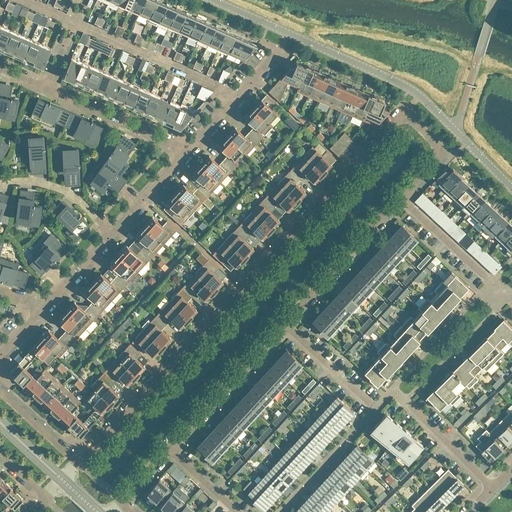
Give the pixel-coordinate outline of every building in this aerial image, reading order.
[(117,8),(120,0),(108,0),(107,4),(117,8)] [(128,11),(132,0),(120,0),(117,8),(118,6),(128,11)] [(138,15),(144,0),(132,0),(128,11),(138,15)] [(148,19),(155,1),(156,1),(156,0),(144,0),(138,15),(148,19)] [(157,24),(165,6),(166,4),(161,2),(161,1),(158,0),(156,0),(156,1),(155,1),(148,19),(157,24)] [(166,30),(175,10),(176,9),(171,7),(171,5),(167,3),(166,4),(165,6),(157,24),(156,26),(166,30)] [(177,32),(185,14),(186,13),(181,11),(181,10),(176,8),(176,9),(175,10),(166,30),(167,30),(168,28),(177,32)] [(187,37),(195,19),(196,18),(191,15),(191,14),(186,12),(186,13),(185,14),(177,32),(187,37)] [(197,41),(205,23),(206,22),(200,20),(201,19),(196,16),(196,18),(195,19),(187,37),(197,41)] [(206,48),(215,28),(215,26),(210,24),(211,23),(206,21),(206,22),(205,23),(197,41),(196,43),(206,48)] [(217,50),(225,32),(225,31),(220,29),(221,27),(216,25),(215,26),(215,28),(206,48),(207,46),(217,50)] [(3,50),(11,30),(1,26),(0,28),(0,49),(2,51),(3,50)] [(12,55),(12,54),(21,35),(11,30),(3,50),(8,52),(7,53),(12,55)] [(228,52),(235,36),(235,35),(230,33),(231,32),(226,30),(225,31),(225,32),(217,50),(227,55),(228,52)] [(22,58),(31,39),(21,35),(12,54),(17,56),(17,57),(22,60),(22,58)] [(243,59),(254,48),(256,45),(235,35),(235,36),(228,52),(243,59)] [(33,62),(41,44),(31,39),(22,58),(27,61),(27,62),(32,64),(32,63),(33,62)] [(43,67),(51,48),(41,44),(33,62),(32,63),(43,67)] [(73,80),(81,62),(72,57),(71,57),(63,76),(73,81),(74,80),(73,80)] [(83,84),(91,66),(81,62),(73,80),(74,80),(73,81),(78,83),(78,84),(82,86),(83,85),(83,84)] [(296,91),(307,67),(296,62),(293,68),(291,67),(268,92),(279,102),(288,82),(298,87),(296,91)] [(93,88),(101,70),(91,66),(83,84),(83,85),(88,88),(87,89),(92,91),(93,90),(93,88)] [(307,96),(318,72),(308,67),(308,66),(307,66),(307,67),(296,91),(307,96)] [(103,93),(111,75),(101,70),(93,88),(93,90),(98,92),(97,93),(102,95),(103,94),(103,93)] [(226,78),(231,72),(230,73),(222,70),(217,81),(221,83),(226,78)] [(318,101),(329,77),(318,72),(319,71),(318,71),(318,72),(307,96),(318,101)] [(113,97),(121,79),(111,75),(103,93),(103,94),(108,96),(107,97),(112,100),(112,99),(113,97)] [(330,106),(340,81),(340,82),(329,77),(330,76),(329,76),(329,77),(318,101),(330,106)] [(123,102),(131,84),(121,79),(113,97),(112,99),(118,101),(117,102),(122,104),(122,103),(123,102)] [(340,111),(351,87),(352,86),(351,85),(351,86),(340,82),(341,81),(340,81),(330,106),(340,111)] [(13,120),(17,101),(11,99),(11,98),(10,99),(2,97),(5,84),(0,82),(0,111),(5,112),(4,118),(13,120)] [(133,106),(141,88),(131,84),(123,102),(122,103),(127,105),(127,106),(132,108),(132,107),(133,106)] [(205,101),(212,93),(214,91),(213,91),(201,86),(196,96),(205,101)] [(351,116),(362,91),(362,92),(363,91),(362,91),(351,87),(340,111),(351,116)] [(142,110),(151,92),(141,88),(133,106),(132,107),(137,110),(137,111),(142,113),(142,112),(143,110),(142,110)] [(362,121),(373,96),(374,95),(373,95),(373,96),(362,92),(362,91),(351,116),(362,121)] [(152,116),(160,99),(161,97),(151,92),(142,110),(143,110),(142,112),(147,114),(147,115),(151,117),(152,116)] [(270,108),(275,103),(265,94),(265,95),(261,100),(261,99),(253,108),(252,108),(251,108),(268,123),(269,123),(277,114),(270,108)] [(375,126),(389,111),(389,110),(388,110),(382,108),(384,101),(373,96),(362,121),(363,121),(364,118),(372,122),(372,124),(371,124),(371,125),(375,126)] [(58,123),(64,110),(49,104),(50,102),(49,102),(48,103),(38,99),(30,117),(40,121),(42,116),(52,121),(58,123)] [(162,120),(170,101),(169,103),(160,99),(152,116),(157,118),(157,119),(161,122),(162,120)] [(172,125),(180,105),(170,101),(162,120),(167,123),(166,124),(171,126),(172,125)] [(183,124),(193,114),(196,110),(181,103),(180,105),(172,125),(179,128),(183,124)] [(259,141),(272,126),(269,123),(268,123),(251,108),(252,109),(244,118),(253,126),(249,131),(259,141)] [(70,129),(76,115),(70,113),(64,126),(70,129)] [(289,116),(284,122),(295,132),(300,126),(289,116)] [(93,145),(101,127),(91,122),(92,121),(91,121),(90,122),(81,118),(75,131),(86,136),(84,141),(93,145)] [(360,129),(362,123),(352,119),(350,125),(360,129)] [(246,155),(259,141),(249,131),(248,131),(249,132),(244,136),(235,128),(226,137),(226,136),(242,151),(242,152),(246,155)] [(353,141),(343,133),(339,138),(348,147),(353,141)] [(234,160),(242,152),(242,151),(226,136),(225,136),(226,137),(218,146),(227,155),(223,159),(233,169),(238,163),(234,160)] [(30,169),(44,168),(43,149),(45,149),(44,148),(43,148),(42,137),(28,138),(29,150),(23,150),(24,160),(30,160),(30,169)] [(290,143),(294,147),(298,143),(294,138),(290,143)] [(348,147),(339,138),(334,143),(343,152),(348,147)] [(114,173),(127,155),(135,144),(130,140),(122,151),(116,147),(110,155),(109,154),(108,155),(109,156),(103,165),(114,173)] [(343,152),(334,143),(329,148),(338,157),(343,152)] [(331,164),(335,160),(336,160),(326,150),(322,155),(312,146),(303,156),(324,174),(323,173),(331,165),(331,164)] [(77,164),(77,149),(57,150),(58,172),(71,171),(72,185),(79,185),(78,164),(79,164),(77,164)] [(269,151),(265,155),(270,159),(273,155),(269,151)] [(220,183),(233,169),(223,159),(222,160),(223,160),(218,165),(209,156),(200,165),(200,164),(199,164),(220,183)] [(324,174),(303,156),(290,170),(301,179),(305,174),(314,183),(323,174),(324,175),(324,174)] [(207,197),(220,183),(199,164),(200,165),(192,174),(201,183),(197,188),(197,187),(197,188),(207,197)] [(126,181),(114,173),(103,165),(90,182),(102,190),(108,182),(109,183),(108,182),(111,178),(122,186),(126,181)] [(444,193),(459,177),(460,177),(461,175),(452,167),(451,169),(447,166),(432,182),(441,190),(438,193),(441,196),(444,193)] [(296,184),(300,179),(301,179),(290,170),(277,184),(298,203),(298,202),(297,202),(305,193),(296,184)] [(467,184),(460,177),(459,177),(444,193),(452,200),(467,184)] [(425,189),(431,182),(427,178),(421,185),(425,189)] [(194,211),(207,197),(197,188),(196,188),(197,188),(192,193),(183,184),(174,193),(174,192),(173,192),(194,211)] [(298,203),(277,184),(264,198),(275,207),(274,207),(279,202),(288,211),(297,202),(297,203),(298,203)] [(460,207),(475,191),(467,184),(452,200),(460,207)] [(37,226),(40,206),(34,206),(34,204),(33,204),(33,206),(25,204),(26,191),(20,190),(16,218),(28,219),(28,225),(37,226)] [(468,215),(483,199),(475,191),(460,207),(466,213),(463,217),(465,218),(468,215)] [(181,226),(194,211),(173,192),(173,193),(174,193),(166,202),(175,211),(171,216),(170,216),(181,226)] [(418,205),(424,198),(420,195),(414,202),(415,202),(418,205)] [(270,212),(274,207),(274,208),(275,207),(264,198),(251,212),(272,231),(271,230),(279,221),(270,212)] [(476,222),(491,206),(483,199),(468,215),(476,222)] [(87,224),(79,216),(80,215),(79,215),(78,216),(66,205),(56,215),(77,235),(87,224)] [(484,229),(499,213),(491,206),(476,222),(482,228),(479,231),(481,233),(484,229)] [(434,220),(440,213),(437,211),(431,217),(434,220)] [(272,231),(251,212),(238,226),(248,236),(249,235),(248,235),(253,230),(262,239),(271,230),(271,231),(272,231)] [(437,222),(443,216),(440,213),(434,220),(437,222)] [(492,237),(507,221),(499,213),(484,229),(490,235),(487,239),(489,240),(492,237)] [(163,244),(176,230),(166,221),(162,226),(152,217),(144,226),(143,225),(163,244)] [(511,231),(511,225),(507,221),(492,237),(498,242),(495,246),(497,248),(500,244),(511,231)] [(150,258),(163,244),(143,225),(143,226),(135,235),(145,244),(140,249),(150,258)] [(450,234),(456,228),(453,225),(447,232),(450,234)] [(244,240),(248,236),(238,226),(225,240),(246,259),(245,258),(253,249),(244,240)] [(416,240),(401,226),(394,234),(409,248),(416,240)] [(453,237),(459,231),(456,228),(450,234),(453,237)] [(511,254),(511,231),(500,244),(507,251),(505,253),(510,257),(511,254)] [(54,259),(65,248),(50,234),(42,243),(47,247),(40,254),(35,259),(45,269),(50,264),(54,260),(55,261),(55,260),(54,259)] [(409,248),(394,234),(386,242),(401,256),(409,248)] [(246,259),(225,240),(212,255),(222,264),(223,264),(222,263),(227,259),(236,267),(245,258),(245,259),(246,259)] [(466,249),(472,243),(469,240),(463,246),(466,249)] [(401,256),(386,242),(379,250),(394,264),(401,256)] [(469,252),(475,245),(472,243),(466,249),(469,252)] [(137,272),(150,258),(140,249),(136,254),(126,245),(118,254),(117,254),(137,272)] [(197,250),(187,256),(192,264),(188,265),(191,270),(204,262),(197,250)] [(394,264),(379,250),(371,258),(386,272),(394,264)] [(124,287),(137,272),(117,254),(117,255),(109,264),(119,272),(114,277),(124,287)] [(425,263),(431,257),(427,254),(422,260),(425,263)] [(482,264),(488,258),(485,255),(479,261),(482,264)] [(435,257),(431,261),(434,265),(436,266),(440,262),(435,257)] [(11,283),(16,269),(4,266),(6,261),(6,260),(0,258),(0,279),(1,280),(1,281),(2,280),(11,283)] [(386,272),(371,258),(364,266),(379,280),(386,272)] [(485,267),(491,260),(488,258),(482,264),(485,267)] [(213,273),(217,269),(218,269),(208,259),(195,273),(215,292),(214,291),(223,282),(213,273)] [(160,260),(156,264),(164,271),(168,267),(160,260)] [(419,269),(425,263),(422,260),(416,266),(419,269)] [(430,270),(434,265),(431,261),(426,266),(430,270)] [(379,280),(364,266),(356,275),(371,288),(379,280)] [(410,279),(416,273),(413,270),(407,276),(410,279)] [(24,287),(28,273),(21,271),(17,285),(24,287)] [(468,287),(454,275),(451,272),(442,281),(460,297),(468,287)] [(215,292),(195,273),(182,287),(192,297),(192,296),(196,292),(206,300),(214,292),(215,292)] [(111,301),(124,287),(114,277),(114,278),(110,282),(100,274),(92,282),(91,282),(111,301)] [(371,288),(356,275),(349,283),(364,296),(371,288)] [(151,276),(146,281),(151,286),(156,281),(151,276)] [(405,285),(410,279),(407,276),(402,282),(405,285)] [(460,297),(442,281),(434,290),(451,305),(454,303),(460,297)] [(98,315),(111,301),(91,282),(91,283),(83,292),(93,301),(88,305),(98,315)] [(364,296),(349,283),(341,291),(356,305),(364,296)] [(396,295),(401,289),(398,286),(393,292),(396,295)] [(187,302),(191,297),(192,297),(182,287),(169,301),(189,320),(188,319),(197,310),(187,302)] [(451,305),(434,290),(433,290),(437,294),(430,301),(426,298),(444,315),(455,304),(454,303),(451,305)] [(356,305),(341,291),(334,299),(349,313),(356,305)] [(390,301),(396,295),(393,292),(387,298),(390,301)] [(401,301),(406,296),(402,293),(398,297),(401,301)] [(444,315),(426,298),(418,307),(436,324),(444,315)] [(349,313),(334,299),(326,307),(341,321),(349,313)] [(0,311),(8,314),(9,313),(15,306),(0,301),(0,311)] [(189,320),(169,301),(156,316),(166,325),(170,320),(180,329),(188,320),(189,321),(189,320)] [(85,329),(98,315),(88,305),(88,306),(83,311),(74,302),(66,311),(65,310),(85,329)] [(381,311),(387,305),(383,302),(378,308),(381,311)] [(132,316),(141,327),(153,316),(143,306),(132,316)] [(341,321),(326,307),(319,315),(334,329),(341,321)] [(436,324),(418,307),(417,308),(421,311),(413,319),(410,316),(427,332),(427,333),(436,324)] [(376,317),(381,311),(378,308),(372,314),(376,317)] [(72,343),(85,329),(65,310),(64,310),(65,311),(57,320),(67,329),(62,334),(62,333),(62,334),(72,343)] [(385,319),(389,314),(385,310),(381,315),(385,319)] [(334,329),(319,315),(313,322),(320,329),(321,329),(319,331),(326,337),(334,329)] [(161,330),(165,325),(166,325),(156,316),(143,330),(163,349),(163,348),(162,348),(171,339),(161,330)] [(427,332),(410,316),(401,325),(419,341),(427,332)] [(366,327),(372,321),(369,318),(363,324),(366,327)] [(511,327),(504,320),(503,319),(494,328),(495,329),(496,328),(511,345),(511,327)] [(121,324),(116,330),(120,334),(125,328),(121,324)] [(361,333),(366,327),(363,324),(358,330),(361,333)] [(419,341),(401,325),(393,334),(411,351),(414,348),(413,347),(419,341)] [(495,329),(487,337),(504,354),(504,353),(501,350),(508,343),(511,346),(511,345),(496,328),(495,329)] [(59,357),(72,343),(62,334),(58,339),(48,330),(40,339),(39,338),(59,357)] [(120,334),(116,330),(111,336),(114,340),(120,334)] [(163,349),(143,330),(131,342),(141,352),(142,351),(141,351),(144,348),(154,357),(162,348),(163,349)] [(352,343),(357,336),(354,333),(348,340),(352,343)] [(411,351),(393,334),(393,335),(396,338),(389,346),(386,342),(385,343),(402,359),(403,360),(411,351)] [(504,354),(487,337),(486,336),(478,345),(495,362),(504,354)] [(59,357),(39,338),(38,339),(39,339),(25,355),(24,355),(31,361),(37,354),(47,363),(55,354),(59,358),(59,357)] [(346,349),(352,343),(348,340),(342,346),(346,349)] [(402,359),(385,343),(377,352),(395,369),(398,365),(397,365),(402,359)] [(135,358),(139,353),(140,354),(140,353),(130,344),(117,358),(137,377),(136,376),(145,367),(135,358)] [(495,362),(478,345),(475,347),(476,348),(470,354),(486,371),(495,362)] [(301,365),(287,352),(286,351),(279,359),(294,373),(301,365)] [(395,369),(377,352),(376,352),(380,355),(372,364),(386,377),(386,378),(395,369)] [(486,371),(470,354),(461,362),(478,379),(479,379),(475,375),(483,368),(486,371)] [(35,379),(24,368),(31,361),(24,355),(24,356),(9,372),(17,380),(17,381),(18,380),(26,388),(35,379)] [(137,377),(117,358),(104,372),(114,382),(114,381),(118,376),(128,385),(136,376),(137,377)] [(294,373),(279,359),(271,367),(286,381),(294,373)] [(461,362),(453,370),(453,371),(469,388),(478,379),(461,362)] [(386,377),(372,364),(364,373),(364,374),(369,378),(368,379),(377,387),(378,386),(386,377)] [(286,381),(271,367),(264,375),(279,389),(286,381)] [(35,397),(54,377),(45,369),(35,379),(26,388),(26,389),(27,389),(35,396),(35,397)] [(469,388),(453,371),(453,370),(452,369),(443,379),(444,379),(461,396),(462,396),(458,392),(466,385),(469,388)] [(109,386),(113,382),(114,382),(104,372),(91,386),(111,405),(110,404),(119,395),(109,386)] [(279,389),(264,375),(257,383),(272,397),(279,389)] [(500,385),(505,380),(501,376),(497,381),(500,385)] [(44,405),(62,385),(54,377),(35,397),(35,398),(36,397),(44,405)] [(310,388),(315,382),(312,379),(307,385),(310,388)] [(461,396),(444,379),(443,379),(441,381),(441,382),(436,388),(452,405),(461,396)] [(500,385),(497,381),(492,385),(496,389),(500,385)] [(272,397),(257,383),(249,391),(264,405),(272,397)] [(52,414),(71,393),(62,385),(44,405),(45,405),(53,413),(52,414)] [(304,394),(310,388),(307,385),(301,391),(304,394)] [(317,395),(322,390),(316,385),(312,390),(317,395)] [(502,395),(509,389),(505,385),(499,392),(502,395)] [(95,420),(110,405),(111,405),(91,386),(90,386),(94,390),(86,399),(96,408),(89,415),(96,421),(95,420)] [(452,405),(436,388),(427,397),(440,410),(448,402),(452,405)] [(317,395),(312,390),(308,395),(313,400),(317,395)] [(264,405),(249,391),(242,399),(257,413),(264,405)] [(71,412),(80,402),(71,393),(52,414),(53,414),(53,413),(62,421),(61,421),(62,421),(71,412)] [(483,401),(488,397),(484,393),(480,398),(483,401)] [(295,404),(301,398),(298,395),(292,401),(295,404)] [(352,411),(337,397),(329,405),(346,420),(353,412),(352,411)] [(496,401),(492,397),(486,404),(489,408),(496,401)] [(257,413),(242,399),(235,407),(250,420),(257,413)] [(290,410),(295,404),(292,401),(286,407),(290,410)] [(346,420),(329,405),(322,413),(338,428),(346,420)] [(250,420),(235,407),(227,415),(242,428),(250,420)] [(511,409),(501,420),(511,430),(511,409)] [(466,418),(471,414),(467,410),(463,415),(466,418)] [(480,410),(473,417),(478,421),(485,414),(480,410)] [(281,420),(286,414),(283,411),(277,417),(281,420)] [(80,437),(95,421),(96,421),(89,415),(82,422),(71,412),(62,421),(62,422),(62,421),(71,429),(70,430),(71,431),(71,430),(80,437)] [(338,428),(322,413),(314,421),(331,436),(338,428)] [(380,439),(394,422),(393,421),(394,421),(385,413),(370,431),(380,439)] [(242,428),(227,415),(220,423),(235,436),(242,428)] [(462,423),(466,418),(463,415),(458,419),(462,423)] [(275,426),(281,420),(277,417),(272,423),(275,426)] [(290,422),(291,421),(287,417),(283,422),(287,425),(289,427),(292,423),(290,422)] [(511,440),(511,430),(501,420),(489,432),(489,433),(504,448),(511,440)] [(331,436),(314,421),(307,429),(324,444),(331,436)] [(389,446),(403,429),(402,429),(403,428),(395,421),(394,422),(380,439),(389,446)] [(282,430),(287,425),(283,422),(278,426),(282,430)] [(235,436),(220,423),(212,431),(227,444),(235,436)] [(266,436),(271,430),(268,427),(263,433),(266,436)] [(324,444),(307,429),(300,437),(316,452),(324,444)] [(398,454),(412,437),(413,436),(404,429),(403,430),(403,429),(389,446),(398,454)] [(504,448),(489,433),(489,432),(486,429),(484,432),(478,438),(479,440),(480,441),(476,446),(487,457),(489,459),(491,461),(504,448)] [(227,444),(212,431),(205,439),(220,452),(227,444)] [(260,442),(266,436),(263,433),(257,439),(260,442)] [(316,452),(300,437),(292,445),(309,460),(316,452)] [(408,462),(422,445),(412,437),(398,454),(408,462)] [(220,452),(205,439),(198,447),(205,454),(206,454),(204,456),(211,462),(220,452)] [(251,452),(257,446),(254,443),(248,449),(251,452)] [(309,460),(292,445),(285,453),(301,468),(309,460)] [(373,460),(356,445),(349,453),(366,468),(373,460)] [(246,458),(251,452),(248,449),(242,455),(246,458)] [(257,457),(261,453),(257,449),(253,454),(257,457)] [(301,468),(285,453),(278,461),(294,476),(301,468)] [(366,468),(349,453),(342,461),(358,476),(366,468)] [(253,462),(257,457),(253,454),(249,458),(253,462)] [(236,468),(242,461),(239,458),(233,465),(236,468)] [(382,458),(377,465),(388,472),(392,465),(382,458)] [(294,476),(278,461),(270,469),(287,484),(294,476)] [(358,476),(342,461),(334,469),(351,484),(358,476)] [(170,474),(177,467),(173,463),(166,471),(170,474)] [(230,474),(236,468),(233,465),(227,471),(230,474)] [(242,473),(247,468),(243,465),(238,470),(242,473)] [(287,484),(270,469),(263,477),(279,492),(287,484)] [(351,484),(334,469),(327,477),(343,492),(351,484)] [(463,485),(447,469),(438,478),(454,494),(463,485)] [(242,473),(238,470),(234,475),(238,478),(242,473)] [(400,481),(404,477),(400,473),(396,477),(400,481)] [(183,486),(190,479),(186,476),(179,483),(183,486)] [(279,492),(263,477),(256,485),(272,500),(279,492)] [(343,492),(327,477),(320,485),(336,500),(343,492)] [(170,490),(167,487),(160,480),(159,478),(144,494),(153,503),(159,497),(162,499),(170,490)] [(454,494),(438,478),(429,487),(445,503),(454,494)] [(393,488),(398,484),(394,480),(389,485),(393,488)] [(10,511),(23,499),(15,491),(15,490),(14,491),(5,483),(6,482),(0,488),(0,495),(8,503),(1,510),(3,511),(10,511)] [(272,500),(256,485),(248,494),(254,500),(253,502),(254,503),(262,511),(272,500)] [(336,500),(320,485),(312,493),(329,508),(336,500)] [(445,503),(429,487),(420,496),(436,511),(445,503)] [(196,499),(203,491),(200,488),(193,495),(196,499)] [(184,502),(181,499),(172,491),(158,507),(163,511),(169,511),(172,509),(175,511),(184,502)] [(382,499),(386,495),(383,491),(378,496),(382,499)] [(325,511),(329,508),(312,493),(305,501),(316,511),(325,511)] [(377,504),(382,499),(378,496),(374,500),(377,504)] [(435,511),(436,511),(420,496),(411,505),(418,511),(435,511)] [(210,511),(217,504),(213,500),(206,508),(210,511)] [(316,511),(305,501),(298,509),(300,511),(316,511)]
